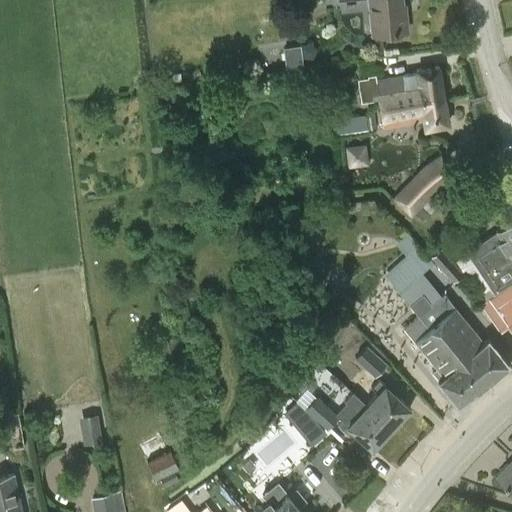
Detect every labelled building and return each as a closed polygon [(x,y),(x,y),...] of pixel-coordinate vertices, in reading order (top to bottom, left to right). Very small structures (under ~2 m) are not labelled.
[(406,13),(403,13),(401,0),(368,0),(372,35),(407,31),(406,13)] [(303,66),(300,47),(283,49),(286,68),(303,66)] [(376,79),(380,105),(443,95),(438,66),(416,70),(416,73),(376,79)] [(443,95),(380,105),(383,128),(424,121),(425,129),(448,125),(443,95)] [(336,133),(367,129),(371,129),(369,116),(335,121),(336,133)] [(391,197),(410,216),(415,211),(423,219),(437,205),(428,195),(433,191),(416,173),(391,197)] [(466,251),(494,294),(511,282),(511,220),(497,231),(466,251)] [(399,293),(412,282),(434,263),(416,243),(405,252),(410,257),(386,278),(399,293)] [(456,280),(465,271),(443,247),(434,256),(456,280)] [(511,282),(494,294),(488,299),(511,330),(511,329),(511,282)] [(477,387),(506,363),(488,340),(484,342),(455,307),(444,293),(431,304),(423,293),(409,305),(418,315),(429,328),(477,387)] [(429,328),(418,315),(403,327),(414,340),(414,341),(436,369),(431,373),(438,381),(458,403),(477,387),(429,328)] [(354,358),(374,377),(387,363),(366,345),(354,358)] [(377,393),(366,405),(391,428),(410,407),(384,384),(378,379),(371,387),(377,393)] [(346,402),(336,413),(339,416),(338,417),(347,426),(372,449),(391,428),(366,405),(351,392),(343,400),(346,402)] [(318,397),(306,411),(326,430),(338,417),(339,416),(336,413),(318,397)] [(308,414),(298,401),(286,412),(296,424),(308,414)] [(96,413),(78,415),(82,443),(100,440),(96,413)] [(179,467),(188,463),(180,448),(171,452),(170,450),(172,448),(164,430),(139,443),(148,460),(147,461),(156,480),(174,471),(179,468),(179,467)] [(511,461),(498,477),(511,489),(511,461)] [(0,511),(22,511),(14,474),(0,477),(0,511)] [(302,511),(299,508),(307,501),(296,488),(288,495),(278,482),(261,495),(267,501),(261,505),(265,511),(302,511)] [(92,511),(119,511),(116,492),(90,498),(92,511)]
